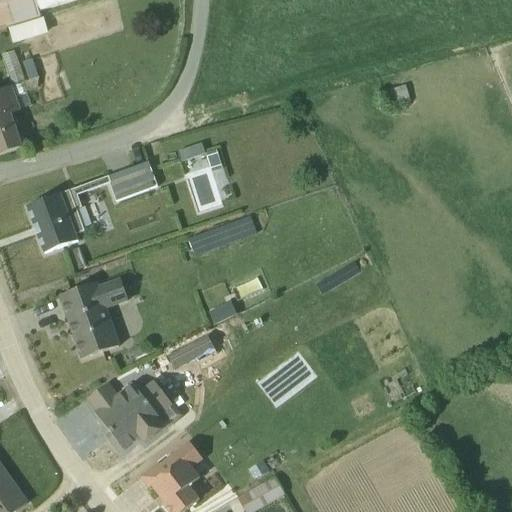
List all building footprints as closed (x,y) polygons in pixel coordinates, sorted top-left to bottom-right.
[(0,0),(0,36),(9,34),(42,23),(40,17),(95,0),(0,0)] [(42,23),(9,34),(14,49),(49,38),(44,23),(42,23)] [(3,60),(12,91),(25,86),(15,56),(3,60)] [(32,64),(24,67),(30,85),(38,82),(32,64)] [(27,96),(41,91),(38,82),(12,91),(21,114),(32,109),(28,97),(25,97),(25,96),(27,96)] [(390,110),(413,103),(409,88),(386,95),(390,110)] [(12,91),(0,95),(0,160),(22,152),(11,119),(21,115),(12,91)] [(182,166),(205,158),(202,149),(179,157),(182,166)] [(212,178),(223,175),(217,155),(206,159),(212,178)] [(28,212),(45,259),(79,246),(76,239),(85,235),(77,214),(82,211),(78,200),(109,188),(116,206),(157,191),(148,166),(28,212)] [(249,220),(189,243),(195,260),(256,239),(256,238),(249,220)] [(97,287),(60,301),(83,364),(121,351),(108,314),(129,306),(121,283),(100,291),(98,287),(97,287)] [(140,442),(145,449),(165,433),(157,422),(173,410),(154,386),(140,397),(133,388),(94,419),(105,434),(107,433),(124,454),(140,442)] [(163,509),(165,511),(189,511),(200,504),(190,491),(200,483),(178,455),(158,471),(165,479),(151,490),(164,507),(163,509)] [(0,511),(20,511),(28,507),(0,466),(0,511)] [(238,503),(242,511),(260,511),(285,498),(274,482),(238,503)]
